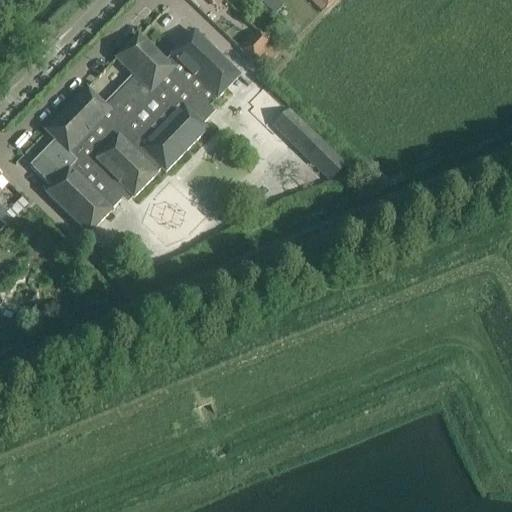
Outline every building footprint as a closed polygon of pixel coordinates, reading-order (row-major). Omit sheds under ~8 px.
[(316,0),(326,9),(335,0),(316,0)] [(266,31),(260,37),(272,49),(278,43),(266,31)] [(45,133),(54,142),(29,168),(51,189),(45,195),(88,237),(102,223),(127,196),(133,201),(161,172),(164,175),(206,132),(202,127),(215,114),(209,108),(239,78),(193,34),(165,62),(138,37),(115,60),(132,77),(103,107),(86,90),(45,133)] [(272,49),(260,37),(257,35),(254,38),(252,36),(239,50),(262,72),(279,55),(272,49)] [(290,112),(274,130),(334,185),(351,167),(290,112)] [(7,203),(1,209),(6,214),(12,221),(28,205),(21,199),(12,208),(7,203)] [(3,212),(0,214),(0,223),(5,229),(12,222),(3,212)]
